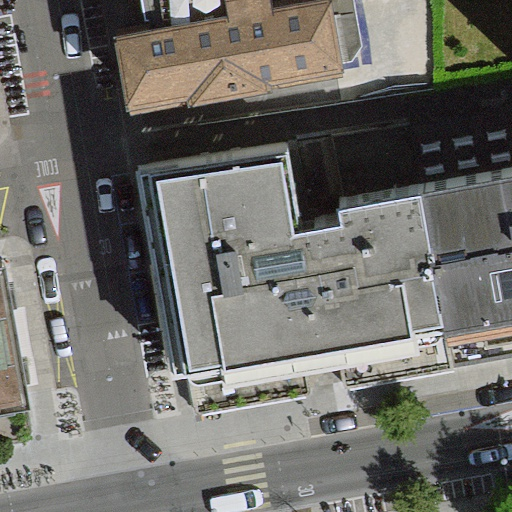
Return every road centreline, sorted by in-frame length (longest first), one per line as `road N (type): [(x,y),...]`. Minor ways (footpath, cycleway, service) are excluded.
road 1 (residential): [(135,503),(43,0)]
road 2 (residential): [(135,503),(511,437)]
